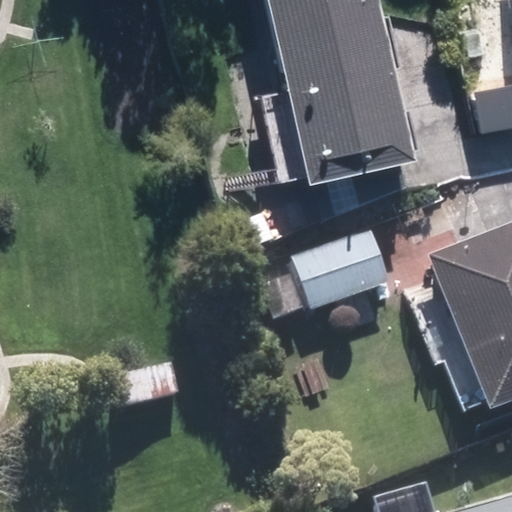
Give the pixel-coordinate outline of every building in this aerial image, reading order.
[(420,143),(387,0),(274,0),(314,168),(420,143)] [(511,222),(429,257),(492,409),(511,400),(511,222)] [(315,310),(392,283),(373,230),(296,257),(315,310)] [(172,358),(100,379),(110,414),(183,393),(172,358)] [(511,511),(511,500),(468,511),(511,511)]
